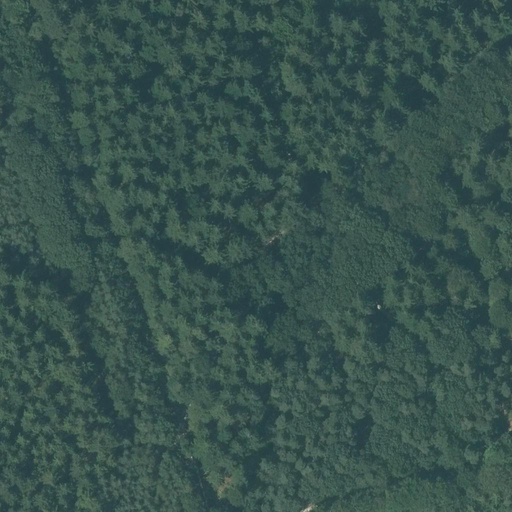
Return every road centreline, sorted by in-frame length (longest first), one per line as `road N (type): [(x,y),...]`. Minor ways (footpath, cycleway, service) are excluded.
road 1 (track): [(186,442),(21,0)]
road 2 (track): [(307,199),(395,139),(511,40)]
road 3 (track): [(307,199),(362,16),(382,0)]
road 4 (track): [(307,511),(487,467)]
road 5 (track): [(225,295),(307,199)]
